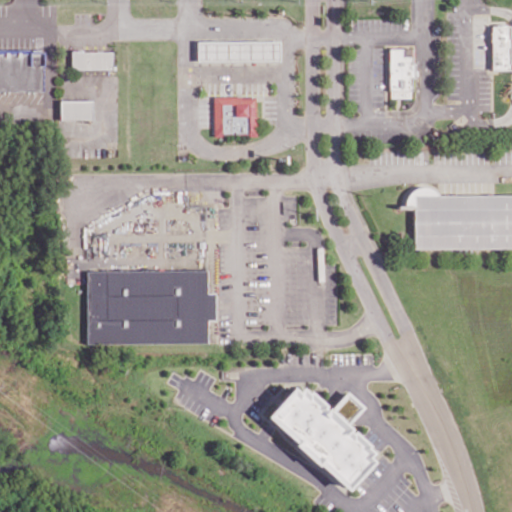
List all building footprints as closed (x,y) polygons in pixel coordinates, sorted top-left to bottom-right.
[(490,69),(510,70),(510,25),(491,25),(490,69)] [(279,61),(278,40),(195,41),(196,61),(279,61)] [(412,98),(413,48),(389,47),(388,97),(412,98)] [(70,51),(70,69),(112,69),(111,50),(70,51)] [(255,97),(213,97),(212,135),(255,135),(255,97)] [(59,119),(91,119),(91,100),(59,100),(59,119)] [(511,247),(511,192),(407,194),(407,207),(413,207),(413,248),(511,247)] [(93,231),(92,257),(104,258),(105,232),(93,231)] [(85,344),(205,343),(205,319),(213,319),(213,293),(205,293),(205,270),(85,271),(85,344)] [(263,419),(346,489),(370,460),(365,457),(371,450),(343,426),(361,406),(344,392),(328,411),(294,382),(263,419)]
